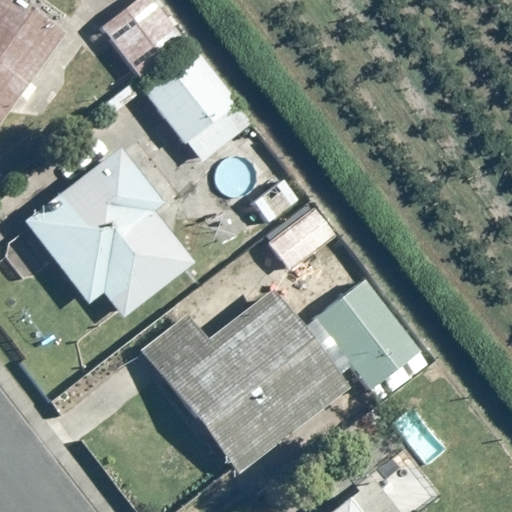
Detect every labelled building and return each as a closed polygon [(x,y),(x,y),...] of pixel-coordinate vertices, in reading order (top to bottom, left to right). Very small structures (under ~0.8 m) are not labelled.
[(24,0),(0,0),(0,126),(69,33),(24,0)] [(154,0),(137,0),(102,26),(140,77),(186,42),(154,0)] [(197,50),(144,89),(183,143),(237,104),(197,50)] [(123,147),(25,221),(88,304),(104,292),(123,317),(195,263),(154,209),(165,202),(123,147)] [(337,236),(308,200),(261,239),(290,275),(337,236)] [(364,280),(316,317),(370,388),(418,351),(364,280)] [(189,312),(142,349),(240,476),(353,389),(274,287),(208,337),(189,312)] [(401,511),(375,479),(333,511),(401,511)]
